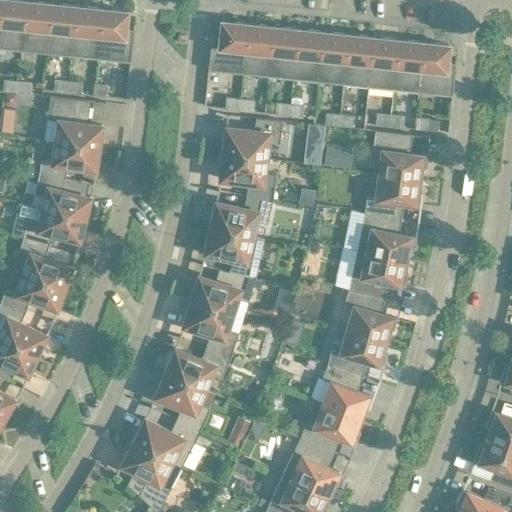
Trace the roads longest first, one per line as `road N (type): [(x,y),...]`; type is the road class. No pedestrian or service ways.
road 1 (residential): [(41,511),(87,448),(162,292),(183,207),(199,0)]
road 2 (residential): [(151,0),(138,145),(107,283),(76,364),(0,492)]
road 3 (residential): [(477,0),(434,287)]
road 4 (residential): [(434,287),(365,511)]
road 5 (residential): [(422,511),(456,424),(488,300)]
road 6 (residential): [(488,300),(511,174)]
